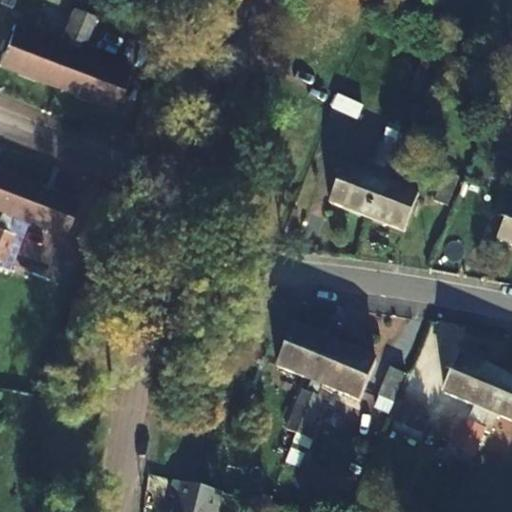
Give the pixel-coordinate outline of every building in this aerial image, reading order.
[(89,13),(57,89),(112,112),(129,70),(108,62),(106,65),(76,53),(81,41),(86,44),(103,6),(93,1),(89,13)] [(57,89),(89,13),(77,8),(66,35),(71,37),(67,48),(36,36),(38,32),(18,24),(0,65),(57,89)] [(146,41),(159,47),(171,20),(158,15),(146,41)] [(371,107),(345,95),(338,112),(364,123),(371,107)] [(368,217),(402,132),(388,126),(373,163),(380,167),(375,179),(347,167),(332,203),(368,217)] [(414,137),(402,132),(368,217),(407,233),(421,197),(388,184),(393,173),(399,175),(414,137)] [(0,233),(20,180),(0,173),(0,233)] [(20,180),(0,233),(0,264),(3,266),(13,239),(8,236),(14,218),(65,238),(78,202),(20,180)] [(511,219),(502,243),(511,246),(511,219)] [(84,278),(94,248),(81,243),(71,273),(84,278)] [(286,419),(296,424),(331,343),(296,328),(280,364),(310,377),(303,396),(296,393),(286,419)] [(331,343),(296,424),(308,429),(319,403),(313,400),(320,382),(352,396),(368,359),(331,343)] [(455,449),(466,453),(500,374),(463,358),(448,395),(479,408),(472,424),(466,423),(455,449)] [(403,399),(414,371),(399,364),(387,391),(403,399)] [(229,409),(246,412),(254,368),(237,365),(229,409)] [(511,379),(500,374),(466,453),(478,459),(489,433),(483,430),(490,412),(511,421),(511,379)] [(400,406),(385,439),(407,448),(420,415),(400,406)] [(304,447),(289,440),(282,458),(297,465),(304,447)] [(214,511),(219,493),(172,481),(168,497),(173,498),(169,511),(214,511)]
